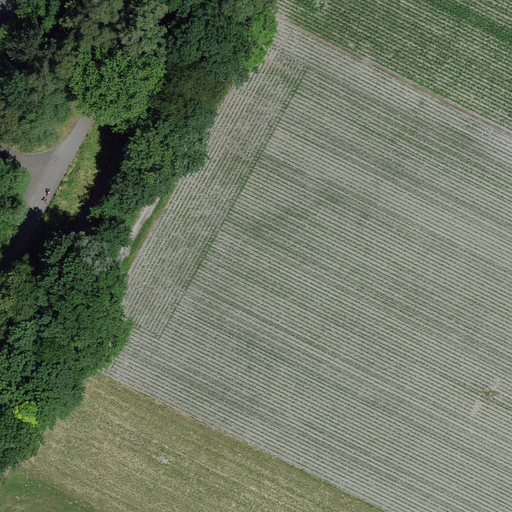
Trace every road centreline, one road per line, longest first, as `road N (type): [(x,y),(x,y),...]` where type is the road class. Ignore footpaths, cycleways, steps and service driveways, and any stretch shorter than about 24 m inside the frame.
road 1 (track): [(0,478),(279,0)]
road 2 (track): [(0,287),(160,0)]
